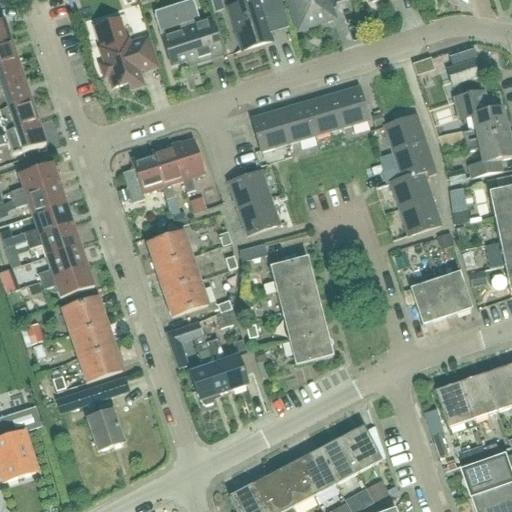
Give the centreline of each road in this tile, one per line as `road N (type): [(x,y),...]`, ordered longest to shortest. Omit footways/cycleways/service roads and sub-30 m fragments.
road 1 (residential): [(80,146),(454,28),(511,40)]
road 2 (residential): [(190,475),(80,146)]
road 3 (residential): [(190,475),(391,372)]
road 4 (residential): [(391,372),(403,350),(358,233),(323,224)]
road 5 (residential): [(80,146),(31,0)]
road 6 (residential): [(438,511),(391,372)]
road 7 (residential): [(391,372),(511,328)]
